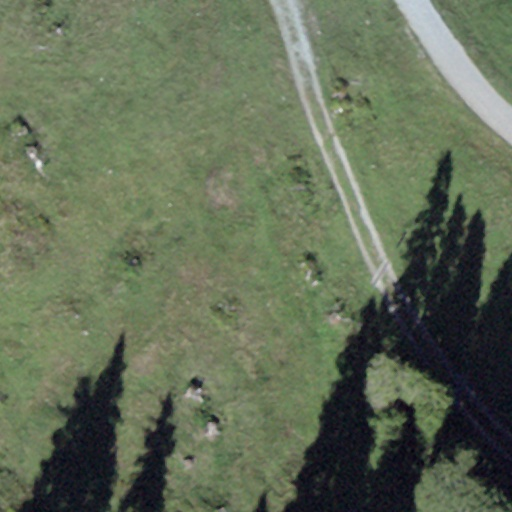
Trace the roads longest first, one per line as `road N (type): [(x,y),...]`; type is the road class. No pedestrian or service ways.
road 1 (track): [(284,0),(346,185),(406,323),(511,441)]
road 2 (unclassified): [(511,127),(437,46),(411,0)]
